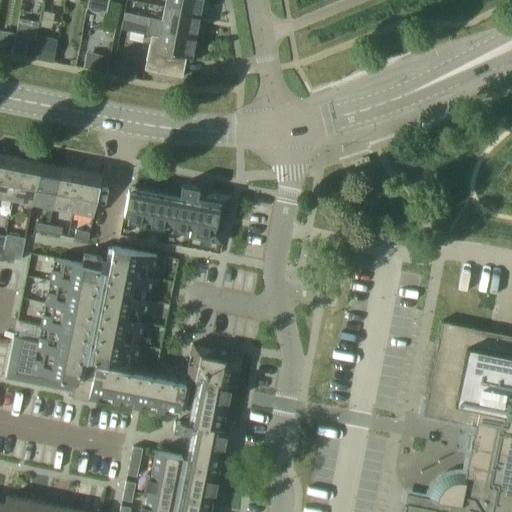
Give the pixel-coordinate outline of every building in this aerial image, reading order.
[(101,35),(113,38),(120,3),(108,1),(108,0),(87,0),(86,9),(90,9),(92,12),(100,14),(103,12),(105,12),(101,35)] [(165,0),(164,9),(199,15),(202,0),(165,0)] [(122,22),(195,37),(199,15),(164,9),(161,21),(150,19),(137,16),(136,20),(123,17),(122,22)] [(144,71),(182,78),(183,71),(186,57),(191,58),(195,37),(122,22),(120,30),(129,32),(151,36),(144,71)] [(0,44),(13,47),(15,38),(16,34),(1,32),(0,34),(0,44)] [(37,36),(33,59),(53,63),(55,51),(49,50),(51,38),(37,36)] [(24,58),(27,40),(15,38),(13,47),(11,56),(24,58)] [(92,69),(104,71),(107,58),(94,56),(92,69)] [(0,198),(12,201),(21,160),(0,156),(0,157),(0,198)] [(12,201),(32,205),(40,164),(21,160),(12,201)] [(32,205),(52,209),(60,168),(40,164),(32,205)] [(52,209),(72,213),(80,172),(60,168),(52,209)] [(72,213),(92,217),(100,176),(80,172),(72,213)] [(188,237),(221,243),(227,211),(228,211),(231,195),(199,190),(199,188),(181,185),(179,195),(195,198),(194,203),(127,191),(123,217),(190,229),(188,237)] [(33,231),(47,234),(48,226),(35,223),(33,231)] [(47,234),(60,237),(62,228),(48,226),(47,234)] [(73,239),(87,242),(89,234),(75,231),(73,239)] [(1,257),(20,261),(24,239),(6,236),(5,238),(1,257)] [(156,408),(179,412),(185,384),(133,374),(156,256),(111,248),(109,260),(83,255),(81,265),(54,259),(49,281),(45,304),(41,325),(38,337),(14,332),(4,380),(74,394),(74,390),(89,392),(88,397),(156,411),(156,408)] [(511,511),(511,337),(500,335),(490,333),(452,325),(441,323),(437,343),(423,415),(475,426),(473,437),(467,436),(466,442),(465,448),(470,449),(465,476),(461,475),(457,475),(454,476),(450,477),(447,478),(444,479),(442,481),(439,482),(437,485),(435,487),(433,490),(431,493),(429,496),(428,499),(407,494),(404,506),(402,511),(511,511)] [(143,511),(205,511),(218,452),(222,429),(218,428),(227,387),(236,388),(242,355),(192,346),(185,385),(199,388),(191,425),(174,421),(172,431),(188,435),(183,457),(155,451),(143,511)] [(140,458),(142,448),(132,446),(130,456),(140,458)] [(138,467),(140,458),(130,456),(129,465),(138,467)] [(136,477),(138,467),(129,465),(127,475),(136,477)] [(133,492),(135,483),(125,481),(123,490),(133,492)] [(131,502),(133,492),(123,490),(122,500),(131,502)] [(4,511),(25,511),(28,500),(7,496),(4,511)] [(25,511),(47,511),(49,505),(28,500),(25,511)]
